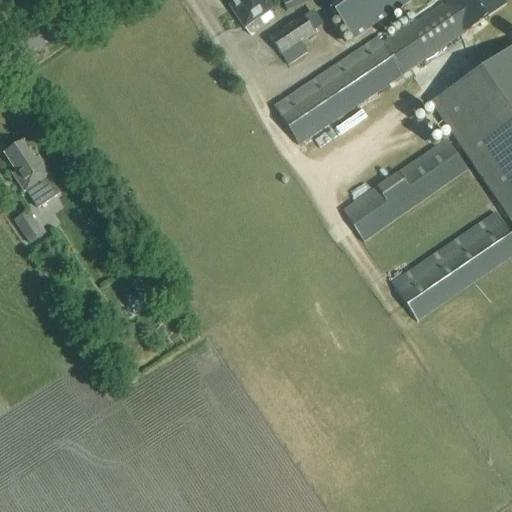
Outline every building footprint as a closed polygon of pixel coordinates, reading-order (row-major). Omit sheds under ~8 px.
[(243,30),(271,10),(264,0),(225,0),(230,6),(228,7),(243,30)] [(308,0),(279,0),(285,13),(309,2),(308,0)] [(502,0),(324,0),(353,42),(415,0),(441,0),(443,2),(464,34),(506,5),(502,0)] [(376,37),(272,108),(299,148),(377,95),(376,94),(464,34),(443,2),(381,44),(376,37)] [(302,43),(313,36),(302,19),(271,38),(289,65),(308,53),(302,43)] [(511,51),(432,106),(511,223),(511,51)] [(467,172),(446,140),(341,212),(363,244),(467,172)] [(47,178),(50,176),(38,159),(35,161),(22,143),(4,155),(16,174),(12,176),(24,194),(26,192),(37,209),(58,195),(47,178)] [(44,235),(29,211),(15,220),(30,244),(44,235)] [(511,240),(493,213),(390,284),(417,324),(511,258),(511,240)] [(162,298),(147,274),(131,284),(146,308),(162,298)] [(84,306),(85,308),(93,322),(108,314),(99,299),(84,306)]
